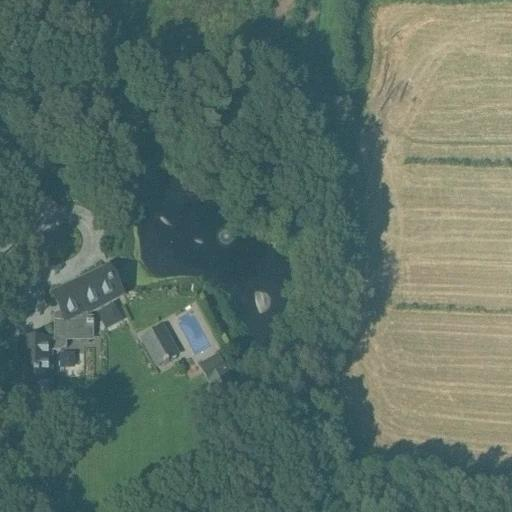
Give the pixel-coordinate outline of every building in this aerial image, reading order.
[(263,97),(288,96),(288,75),(263,75),(263,97)] [(0,321),(19,322),(19,274),(0,274),(0,321)] [(57,343),(20,343),(20,401),(51,401),(51,354),(60,354),(67,350),(67,341),(91,341),(91,331),(94,331),(94,326),(91,326),(91,321),(89,321),(85,312),(117,297),(107,275),(90,283),(88,279),(75,285),(77,289),(58,298),(64,312),(57,315),(57,322),(56,322),(56,342),(57,342),(57,343)] [(163,332),(144,343),(159,368),(164,365),(165,366),(169,364),(168,363),(177,358),(163,332)] [(206,382),(225,371),(217,356),(197,366),(206,382)]
